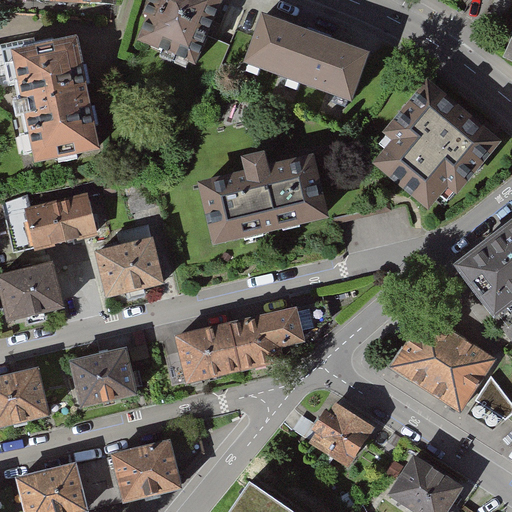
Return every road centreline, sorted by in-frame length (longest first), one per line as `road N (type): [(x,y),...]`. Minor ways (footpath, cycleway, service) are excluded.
road 1 (residential): [(439,255),(413,252),(0,354)]
road 2 (residential): [(276,396),(0,457)]
road 3 (residential): [(322,367),(511,491)]
road 4 (tertiary): [(511,103),(411,28),(347,0)]
road 5 (residential): [(322,367),(439,255)]
road 6 (residential): [(193,511),(267,422),(276,396)]
